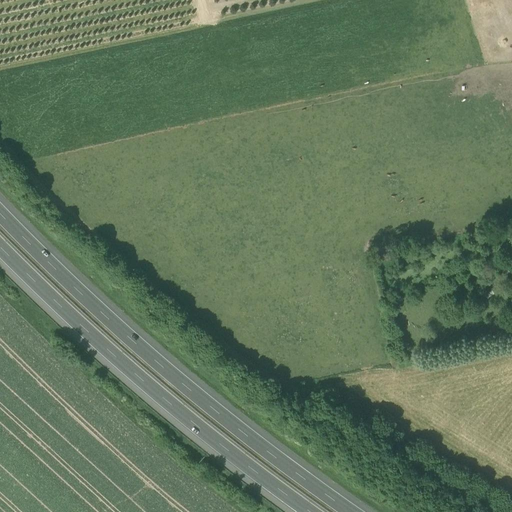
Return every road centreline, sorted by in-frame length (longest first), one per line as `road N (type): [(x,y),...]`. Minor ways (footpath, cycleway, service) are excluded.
road 1 (motorway): [(353,511),(198,395),(0,212)]
road 2 (motorway): [(0,245),(96,338),(310,511)]
